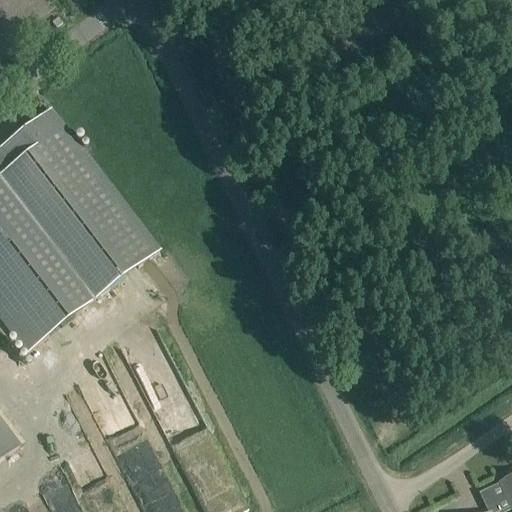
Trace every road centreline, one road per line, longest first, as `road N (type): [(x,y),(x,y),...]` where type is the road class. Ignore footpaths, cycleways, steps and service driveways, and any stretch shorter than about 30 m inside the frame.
road 1 (unclassified): [(388,508),(146,0)]
road 2 (unclassified): [(0,102),(134,0)]
road 3 (track): [(139,370),(198,511)]
road 4 (unclassified): [(388,508),(511,424)]
